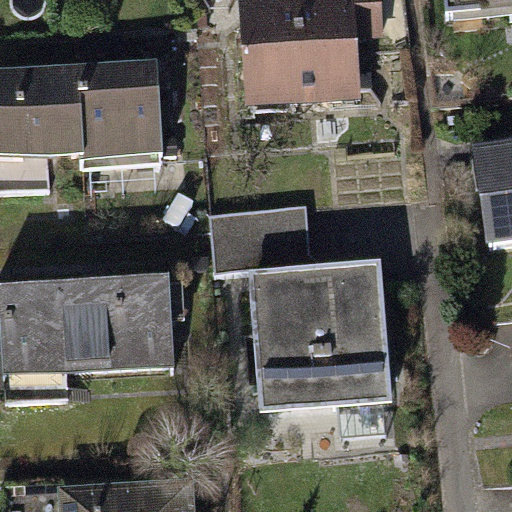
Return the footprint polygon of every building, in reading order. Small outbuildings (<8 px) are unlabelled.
[(329,0),(331,23),(248,29),(254,115),(363,107),(358,37),(382,36),(379,0),(329,0)] [(511,0),(447,0),(448,12),(511,5),(511,0)] [(145,66),(65,72),(71,158),(72,174),(152,169),(145,66)] [(0,162),(71,158),(65,72),(0,76),(0,162)] [(511,157),(482,162),(495,249),(511,246),(511,157)] [(298,213),(212,220),(217,278),(303,271),(298,213)] [(157,283),(0,292),(0,381),(163,372),(157,283)] [(381,283),(254,293),(263,412),(391,402),(381,283)] [(183,511),(182,487),(45,495),(46,511),(183,511)]
